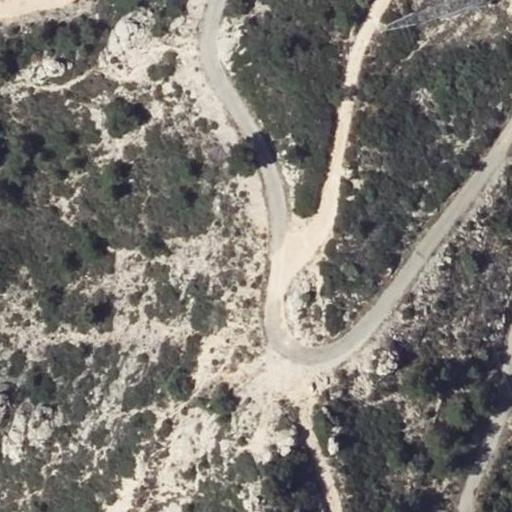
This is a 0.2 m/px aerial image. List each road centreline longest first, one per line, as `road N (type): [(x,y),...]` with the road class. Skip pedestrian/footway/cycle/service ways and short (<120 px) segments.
road 1 (track): [(511,126),(371,328),(347,349),(323,356),(291,351),(274,327),(278,220),(271,177),(209,68),(218,0)]
road 2 (track): [(273,287),(308,253),(329,216),(354,48),(396,0)]
road 3 (track): [(468,511),(511,353)]
road 4 (track): [(311,354),(313,422),(340,511)]
